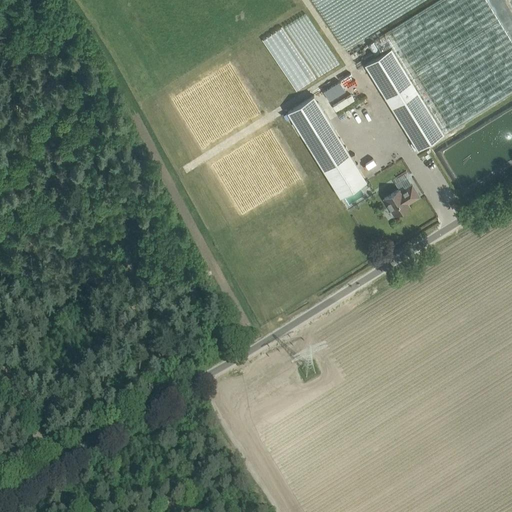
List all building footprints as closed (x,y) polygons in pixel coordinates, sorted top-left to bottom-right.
[(511,90),(511,40),(487,0),(438,0),(374,39),(381,51),(392,44),(418,88),(430,106),(446,132),(511,90)] [(337,64),(307,12),(263,37),(293,90),(337,64)] [(418,149),(444,133),(429,107),(430,106),(418,88),(417,88),(391,47),(365,63),(418,149)] [(339,80),(323,89),(329,100),(345,90),(339,80)] [(336,111),(354,99),(349,93),(332,105),(336,111)] [(367,180),(330,120),(314,95),(288,111),(341,197),(367,180)] [(405,189),(401,191),(399,189),(384,198),(395,214),(409,205),(408,203),(419,196),(412,184),(405,189)]
